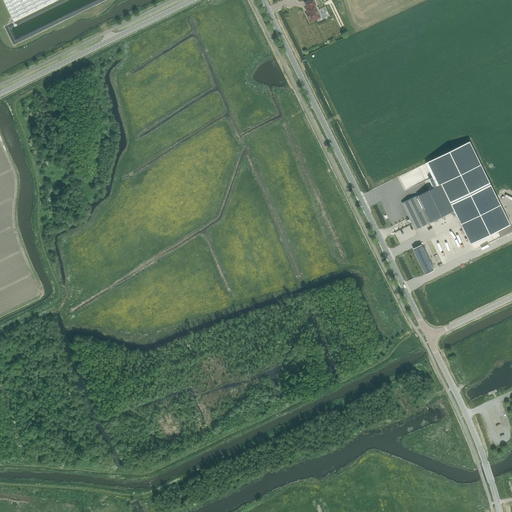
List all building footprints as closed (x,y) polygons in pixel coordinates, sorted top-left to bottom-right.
[(3,0),(14,21),(56,0),(3,0)] [(310,23),(320,17),(315,6),(316,5),(313,0),(308,0),(304,3),(306,7),(305,8),(307,13),(305,13),(310,23)] [(511,227),(470,141),(426,163),(433,178),(429,180),(433,188),(441,184),(442,184),(471,245),(499,231),(501,237),(511,231),(511,227)] [(433,188),(417,196),(402,203),(415,230),(454,211),(441,184),(433,188)] [(421,245),(413,248),(426,274),(434,270),(421,245)]
